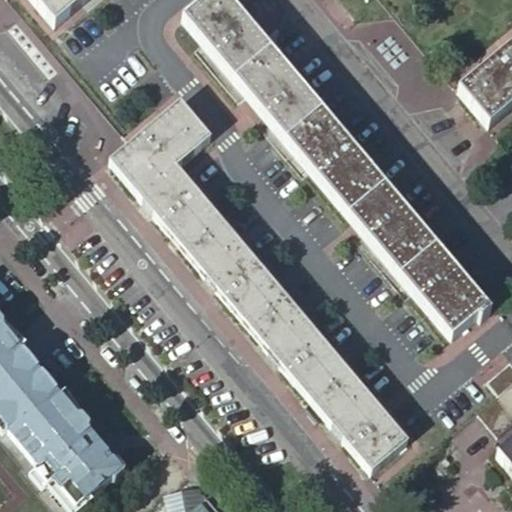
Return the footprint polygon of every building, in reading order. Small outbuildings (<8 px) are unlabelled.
[(87,0),(26,0),(52,30),(87,0)] [(413,300),(448,270),(220,0),(211,0),(181,26),(413,300)] [(487,134),(511,112),(511,50),(457,97),(487,134)] [(268,359),(299,396),(334,366),(173,175),(208,146),(178,110),(108,169),(147,215),(198,276),(268,359)] [(490,319),(448,270),(413,300),(450,344),(475,323),(479,328),(490,319)] [(48,488),(68,511),(76,511),(119,476),(0,335),(0,430),(35,472),(29,478),(42,493),(48,488)] [(497,400),(511,387),(511,370),(506,364),(483,383),(497,400)] [(334,366),(299,396),(332,435),(369,479),(405,449),(334,366)] [(511,427),(511,387),(497,400),(476,418),(495,442),(511,427)] [(0,511),(68,511),(48,488),(42,493),(29,478),(35,472),(0,430),(0,511)] [(511,481),(511,447),(495,462),(511,481)]
